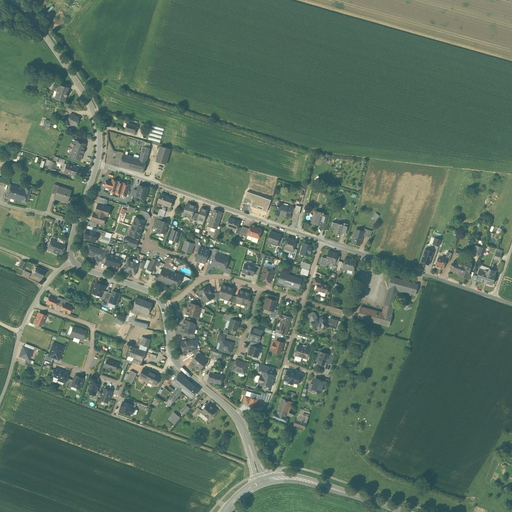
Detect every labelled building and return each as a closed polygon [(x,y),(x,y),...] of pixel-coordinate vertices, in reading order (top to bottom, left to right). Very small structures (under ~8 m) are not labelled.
[(39,77),(33,75),(31,81),(37,83),(39,79),(39,77)] [(68,88),(58,85),(58,86),(54,84),(52,90),(57,91),(54,99),(64,101),(65,97),(66,97),(67,93),(68,88)] [(75,116),(70,115),(68,119),(69,120),(68,124),(72,126),(73,125),(76,126),(78,118),(75,118),(75,116)] [(137,126),(127,123),(126,128),(125,128),(125,130),(125,131),(135,134),(137,126)] [(150,133),(148,139),(159,142),(160,139),(154,138),(154,135),(150,133)] [(74,140),(69,157),(80,161),(82,154),(83,154),(84,151),(83,151),(86,144),(74,140)] [(145,147),(144,147),(140,159),(146,161),(151,145),(146,144),(145,147)] [(170,149),(160,146),(156,161),(166,164),(170,149)] [(140,159),(124,154),(120,166),(143,173),(146,161),(140,159)] [(78,168),(66,164),(63,172),(63,173),(68,175),(68,174),(76,176),(78,168)] [(129,185),(113,180),(112,182),(107,181),(105,187),(110,188),(109,191),(126,196),(129,185)] [(25,189),(11,185),(7,197),(21,202),(27,203),(31,188),(25,187),(25,189)] [(148,188),(139,185),(137,190),(136,196),(145,199),(148,188)] [(58,187),(56,192),(54,198),(67,202),(71,191),(58,187)] [(167,196),(161,193),(158,201),(164,203),(163,205),(170,207),(173,200),(166,197),(167,196)] [(195,206),(187,203),(183,215),(191,217),(193,212),(195,206)] [(287,207),(283,206),(284,205),(278,203),(277,207),(276,206),(275,211),(277,211),(276,214),(286,217),(286,216),(289,217),(291,211),(292,212),(293,207),(288,206),(287,207)] [(110,208),(98,204),(95,215),(93,214),(91,221),(92,221),(97,223),(102,224),(103,221),(105,221),(107,213),(109,213),(110,208)] [(166,210),(160,208),(158,215),(164,216),(166,210)] [(207,210),(201,208),(199,214),(197,219),(198,220),(204,221),(207,210)] [(222,212),(213,209),(208,226),(216,229),(217,229),(222,212)] [(140,213),(142,217),(144,217),(145,219),(150,217),(147,210),(140,213)] [(322,212),(317,211),(318,211),(316,218),(313,218),(311,223),(316,224),(316,223),(323,225),(324,225),(324,222),(326,214),(323,213),(324,212),(323,212),(322,212)] [(240,221),(229,218),(226,227),(236,230),(237,230),(238,227),(240,221)] [(145,221),(139,219),(139,220),(137,221),(135,220),(132,226),(142,229),(145,221)] [(166,222),(161,221),(158,228),(157,231),(165,233),(168,224),(165,223),(166,222)] [(341,224),(333,222),(331,226),(335,228),(333,233),(333,232),(333,233),(340,235),(341,235),(340,235),(341,231),(342,232),(345,223),(341,222),(341,224)] [(258,228),(251,225),(249,229),(247,235),(248,235),(258,239),(262,229),(261,229),(261,228),(259,227),(258,228)] [(142,229),(132,226),(130,232),(133,233),(134,234),(133,237),(139,239),(142,229)] [(249,229),(242,226),(242,228),(239,234),(247,237),(248,235),(247,235),(249,229)] [(95,231),(91,230),(91,231),(87,229),(84,238),(96,242),(98,235),(98,233),(97,232),(95,232),(95,231)] [(364,232),(356,229),(351,243),(360,245),(363,236),(364,232)] [(182,233),(173,230),(169,239),(178,243),(182,233)] [(280,235),(271,232),(267,242),(277,245),(280,237),(280,235)] [(288,237),(285,244),(287,247),(290,248),(291,251),(293,251),(294,249),(297,240),(288,237)] [(441,240),(435,238),(432,244),(438,247),(441,240)] [(65,245),(50,239),(48,246),(47,250),(61,255),(65,245)] [(138,241),(130,239),(128,244),(136,247),(138,241)] [(192,243),(186,241),(182,250),(191,253),(194,245),(194,244),(192,243)] [(300,253),(310,256),(313,246),(303,242),(300,253)] [(103,250),(89,246),(86,254),(94,257),(93,260),(98,262),(100,256),(101,256),(103,250)] [(482,248),(476,246),(473,253),(480,256),(482,248)] [(200,247),(198,252),(196,260),(200,262),(205,249),(200,247)] [(205,249),(200,262),(205,263),(208,256),(210,250),(209,250),(205,249)] [(293,251),(291,251),(289,257),(291,258),(294,259),(297,250),(294,249),(293,251)] [(433,252),(425,249),(420,262),(429,265),(433,252)] [(338,253),(329,251),(325,261),(334,264),(337,256),(338,253)] [(496,253),(494,259),(500,261),(502,255),(501,254),(496,253)] [(110,254),(109,254),(107,258),(105,264),(112,267),(115,256),(110,254)] [(215,258),(212,265),(225,270),(228,258),(217,254),(216,254),(215,258)] [(121,258),(115,256),(112,267),(119,269),(121,263),(122,258),(121,258)] [(441,259),(438,258),(435,266),(443,269),(446,261),(447,258),(445,257),(442,256),(441,259)] [(173,259),(168,257),(163,267),(170,270),(171,269),(172,269),(174,265),(171,264),(173,259)] [(356,261),(345,258),(343,268),(353,271),(356,261)] [(147,269),(147,270),(151,272),(153,272),(155,266),(158,261),(152,259),(147,269)] [(27,263),(22,261),(18,268),(23,270),(27,263)] [(138,264),(128,261),(124,271),(135,274),(138,264)] [(307,276),(311,264),(302,261),(300,267),(302,267),(300,273),(307,276)] [(463,265),(453,261),(450,270),(459,274),(463,265)] [(465,266),(463,265),(459,274),(459,275),(468,279),(470,274),(469,274),(471,268),(471,267),(471,265),(471,263),(468,262),(466,263),(465,266)] [(256,267),(245,264),(242,272),(246,273),(246,274),(250,275),(250,274),(253,275),(254,274),(256,267)] [(45,271),(36,267),(34,272),(35,272),(33,275),(36,276),(38,278),(39,277),(41,279),(45,271)] [(170,270),(163,267),(159,276),(157,275),(155,279),(169,286),(176,289),(182,276),(170,270)] [(272,270),(265,267),(264,269),(263,269),(262,271),(263,272),(261,280),(270,283),(273,273),(274,270),(272,270)] [(479,269),(478,273),(479,274),(477,280),(492,285),(495,277),(493,277),(495,271),(490,269),(489,272),(479,269)] [(302,279),(281,272),(278,279),(277,283),(283,285),(283,283),(286,284),(285,287),(290,288),(291,286),(294,286),(294,288),(299,290),(300,286),(302,279)] [(62,275),(54,288),(62,292),(63,293),(65,289),(70,279),(62,275)] [(418,284),(391,277),(388,288),(392,289),(390,295),(391,295),(389,305),(394,306),(398,290),(415,295),(418,284)] [(321,283),(318,282),(317,286),(315,290),(327,294),(329,286),(321,283)] [(92,293),(101,296),(103,291),(105,286),(96,283),(92,293)] [(228,287),(222,285),(220,292),(220,294),(221,294),(220,297),(220,298),(224,299),(228,287)] [(212,293),(208,286),(203,289),(209,300),(213,298),(212,295),(213,294),(212,293)] [(228,287),(224,299),(228,300),(229,300),(230,297),(231,297),(231,295),(234,288),(228,287)] [(209,300),(203,289),(198,292),(202,299),(202,300),(203,299),(205,303),(205,302),(209,300)] [(245,292),(239,290),(237,297),(237,299),(238,299),(237,303),(241,304),(245,292)] [(108,302),(111,294),(103,291),(101,296),(100,299),(104,300),(107,302),(108,302)] [(120,293),(113,291),(111,294),(108,302),(116,305),(120,293)] [(250,293),(245,292),(241,304),(245,305),(246,305),(247,302),(248,302),(248,300),(250,293)] [(56,300),(49,297),(46,303),(55,307),(56,305),(58,301),(56,300)] [(145,301),(136,297),(132,308),(140,311),(141,311),(145,301)] [(276,301),(267,298),(264,308),(271,310),(274,311),(274,309),(276,301)] [(153,304),(145,301),(141,311),(149,314),(153,304)] [(197,305),(189,303),(188,309),(200,312),(201,308),(198,307),(198,306),(197,305)] [(64,305),(63,304),(61,307),(60,310),(69,313),(71,308),(64,305)] [(382,313),(361,307),(357,318),(389,327),(392,315),(391,315),(393,307),(388,305),(387,309),(384,308),(382,313)] [(200,312),(188,309),(186,314),(193,316),(195,317),(195,316),(199,317),(199,316),(200,312)] [(274,311),(271,310),(269,317),(276,319),(278,310),(274,309),(274,311)] [(46,316),(39,313),(34,324),(36,324),(41,327),(46,316)] [(289,318),(281,315),(280,320),(282,320),(279,328),(277,327),(276,331),(286,334),(289,322),(288,322),(289,318)] [(324,318),(323,317),(322,317),(321,318),(320,317),(319,318),(319,319),(317,319),(317,320),(313,322),(313,324),(314,326),(316,327),(319,325),(319,326),(321,327),(322,326),(322,327),(322,328),(323,329),(324,329),(325,329),(326,328),(328,326),(329,322),(326,321),(325,320),(325,319),(325,318),(324,318)] [(338,320),(331,318),(329,322),(328,326),(336,328),(338,320)] [(233,319),(231,319),(230,321),(228,328),(237,331),(239,321),(233,319)] [(191,322),(184,320),(183,325),(195,329),(196,325),(193,324),(193,322),(191,322)] [(195,329),(183,325),(181,331),(188,333),(190,334),(190,333),(194,334),(194,333),(195,329)] [(85,331),(73,327),(70,335),(82,340),(85,331)] [(256,329),(252,328),(250,335),(249,335),(249,337),(249,339),(259,341),(262,331),(256,329)] [(142,345),(147,347),(150,339),(144,337),(142,345)] [(189,340),(181,342),(182,348),(195,344),(194,340),(193,340),(190,341),(190,340),(189,340)] [(224,341),(222,340),(221,342),(219,350),(230,353),(233,343),(224,341)] [(275,344),(273,344),(272,348),(274,348),(273,352),(280,354),(283,343),(276,341),(275,344)] [(49,355),(48,356),(53,358),(59,360),(63,347),(53,343),(49,355)] [(132,346),(127,344),(123,355),(128,356),(127,360),(132,362),(134,358),(135,358),(139,349),(138,349),(132,347),(132,346)] [(195,344),(182,348),(184,353),(192,351),(193,351),(193,350),(196,349),(195,344)] [(311,349),(298,345),(295,355),(296,356),(298,357),(299,356),(304,358),(305,359),(307,359),(308,359),(311,349)] [(26,348),(23,346),(19,356),(25,359),(29,360),(32,350),(26,348)] [(258,348),(251,346),(249,354),(257,357),(260,348),(258,348)] [(145,352),(139,349),(135,358),(142,361),(146,352),(145,352)] [(219,353),(212,351),(210,358),(217,360),(219,353)] [(328,354),(321,352),(320,357),(318,356),(316,361),(321,364),(325,364),(325,363),(326,363),(328,354)] [(51,362),(53,358),(48,356),(49,355),(46,354),(44,359),(51,362)] [(200,354),(197,357),(196,356),(195,357),(190,363),(195,367),(203,357),(200,354)] [(206,359),(203,357),(195,367),(199,370),(204,365),(205,363),(204,363),(206,361),(206,360),(206,359)] [(118,364),(107,360),(105,366),(108,368),(108,369),(112,371),(112,369),(115,370),(118,364)] [(247,364),(235,360),(235,362),(232,370),(244,374),(247,364)] [(269,366),(261,364),(259,371),(263,372),(267,373),(269,366)] [(68,373),(54,368),(52,374),(54,375),(53,376),(51,381),(56,383),(57,380),(64,383),(68,373)] [(150,371),(144,368),(139,378),(142,379),(143,379),(145,380),(150,371)] [(137,373),(130,370),(127,376),(134,379),(137,373)] [(295,374),(293,373),(292,372),(287,370),(286,376),(285,380),(289,381),(290,383),(292,384),(294,383),(298,384),(301,374),(297,373),(295,374)] [(160,376),(154,373),(150,371),(145,380),(149,382),(148,382),(149,383),(149,382),(151,383),(152,384),(155,386),(160,376)] [(223,376),(210,372),(207,381),(221,385),(223,376)] [(267,373),(263,372),(261,377),(260,377),(258,382),(260,382),(259,384),(262,384),(263,386),(265,386),(266,386),(271,387),(275,375),(267,373)] [(179,373),(172,382),(178,387),(180,389),(188,380),(179,373)] [(83,379),(75,376),(73,380),(71,386),(80,389),(83,379)] [(324,381),(315,379),(314,385),(312,389),(313,389),(316,390),(318,393),(321,391),(324,381)] [(199,390),(188,380),(180,389),(182,391),(192,399),(199,390)] [(99,385),(91,382),(88,390),(90,395),(92,394),(95,395),(96,395),(97,391),(99,385)] [(164,387),(162,389),(160,388),(157,392),(165,398),(170,391),(164,387)] [(178,387),(169,398),(173,402),(182,391),(180,389),(178,387)] [(104,389),(100,400),(108,403),(111,394),(105,392),(106,389),(104,389)] [(260,395),(247,391),(245,396),(245,395),(243,402),(248,403),(248,406),(255,408),(258,399),(259,398),(260,395)] [(292,402),(282,398),(278,408),(284,410),(283,412),(288,415),(290,410),(291,407),(291,406),(291,405),(292,402)] [(127,403),(123,401),(123,403),(122,403),(121,407),(120,411),(130,415),(131,413),(133,408),(132,408),(133,407),(133,405),(127,403)] [(202,411),(201,412),(209,419),(216,410),(208,403),(202,411)] [(180,411),(185,415),(190,408),(185,405),(180,411)] [(198,407),(192,414),(197,418),(201,412),(202,411),(198,407)] [(284,410),(278,408),(276,414),(274,413),(272,417),(273,417),(286,423),(288,418),(286,417),(287,414),(288,415),(283,412),(284,410)] [(310,412),(301,409),(299,414),(308,417),(310,412)] [(174,424),(180,417),(173,411),(167,419),(174,424)] [(299,414),(296,420),(306,423),(308,417),(299,414)] [(296,420),(296,419),(294,425),(304,429),(306,423),(296,420)]
